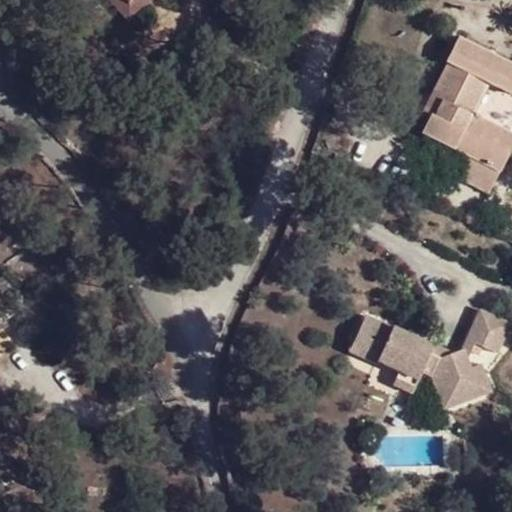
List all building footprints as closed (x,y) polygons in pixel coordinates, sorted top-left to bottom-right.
[(126,0),(118,0),(113,5),(130,23),(153,0),(135,0),(130,5),(126,0)] [(424,133),(471,156),(504,172),(511,155),(511,63),(460,38),(448,61),(451,65),(427,114),(432,117),(424,133)] [(504,172),(471,156),(455,188),(490,204),(504,172)] [(380,346),(375,358),(407,372),(404,381),(422,388),(433,364),(447,373),(457,398),(504,380),(499,364),(485,359),(480,350),(484,343),(502,343),(511,323),(511,314),(482,303),(462,347),(374,315),(364,338),(380,346)] [(359,351),(375,358),(380,346),(364,338),(359,351)]
